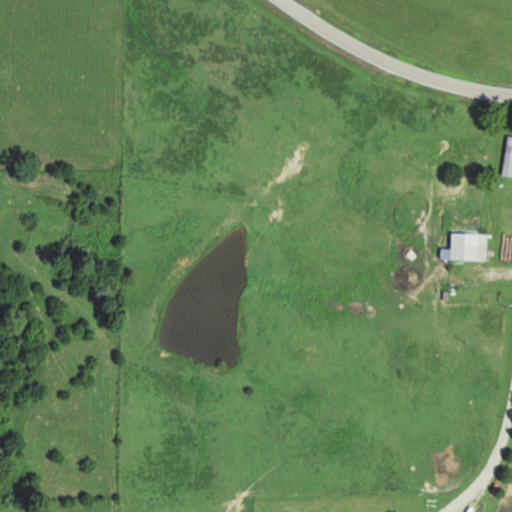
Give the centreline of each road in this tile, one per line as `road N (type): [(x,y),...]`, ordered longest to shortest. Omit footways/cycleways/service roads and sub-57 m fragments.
road 1 (tertiary): [(511,89),(372,49),(305,0)]
road 2 (residential): [(511,401),(495,461),(459,511)]
